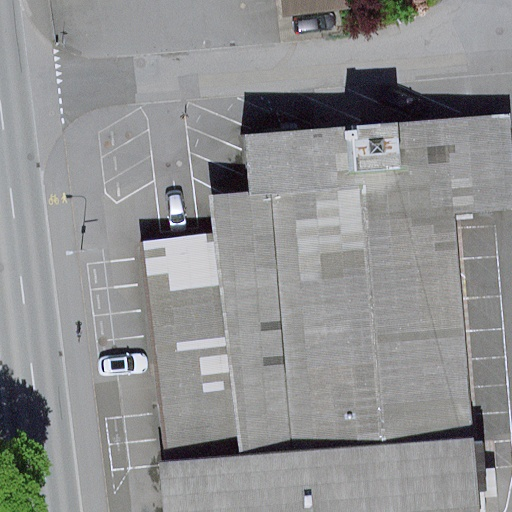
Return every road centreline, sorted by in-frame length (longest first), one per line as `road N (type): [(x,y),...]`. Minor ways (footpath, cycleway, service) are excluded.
road 1 (residential): [(0,89),(483,56),(503,0)]
road 2 (secondary): [(0,107),(34,383)]
road 3 (secondary): [(34,383),(49,511)]
